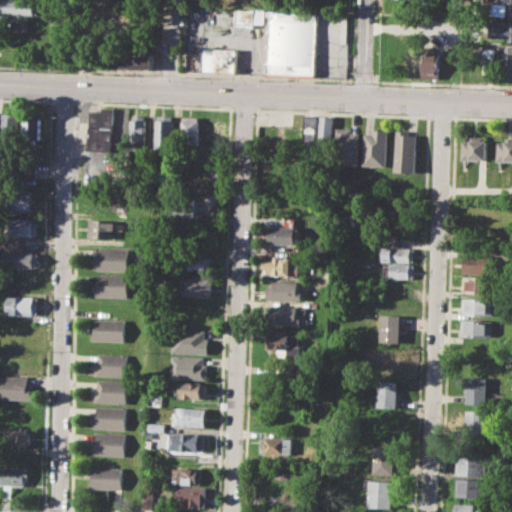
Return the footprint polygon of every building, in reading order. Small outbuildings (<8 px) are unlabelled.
[(0,13),(0,0),(26,0),(39,1),(38,15),(0,13)] [(494,3),(508,4),(507,16),(493,15),(494,3)] [(236,7),(265,8),(265,22),(253,22),(253,26),(235,26),(236,7)] [(268,74),(270,10),(318,12),(315,76),(268,74)] [(13,18),(30,19),(29,31),(12,30),(13,18)] [(490,20),(511,20),(511,38),(489,38),(490,20)] [(423,77),(440,78),(442,46),(427,46),(427,57),(424,57),(423,77)] [(204,47),(237,48),(237,72),(203,71),(204,47)] [(503,47),(511,47),(511,80),(502,80),(503,47)] [(123,52),(154,53),(153,69),(122,68),(123,52)] [(89,149),(90,110),(103,111),(103,107),(115,107),(113,149),(89,149)] [(4,112),(22,113),(21,141),(3,140),(4,112)] [(156,115),(174,116),(173,149),(155,149),(156,115)] [(305,115),(317,116),(316,145),(304,145),(305,115)] [(321,115),(335,116),(334,146),(320,145),(321,115)] [(131,116),(147,116),(146,148),(131,148),(131,116)] [(181,116),(198,117),(198,145),(181,144),(181,116)] [(27,117),(42,118),(42,139),(36,138),(36,147),(26,146),(27,117)] [(337,127),(335,164),(359,165),(361,133),(352,132),(352,128),(337,127)] [(366,134),(365,165),(389,166),(390,129),(374,129),(374,134),(366,134)] [(398,130),(412,131),(412,134),(418,135),(416,172),(396,171),(398,130)] [(464,139),(489,140),(487,161),(463,160),(464,139)] [(499,141),(511,141),(511,161),(498,161),(499,141)] [(26,161),(39,161),(39,177),(25,176),(26,161)] [(8,189),(33,190),(32,212),(7,211),(8,189)] [(175,197),(196,197),(195,219),(174,218),(175,197)] [(8,218),(40,219),(39,236),(8,235),(8,218)] [(90,218),(116,219),(116,228),(112,228),(112,237),(89,236),(90,218)] [(267,225),(296,226),(296,244),(266,243),(267,225)] [(100,247),(130,248),(130,270),(98,270),(98,264),(95,264),(95,254),(100,254),(100,247)] [(382,248),(413,248),(413,261),(382,261),(382,248)] [(6,252),(40,253),(40,268),(5,266),(6,252)] [(464,254),(494,255),(493,273),(464,272),(464,254)] [(265,259),(273,259),(273,255),(284,255),(284,259),(300,259),(300,274),(264,274),(265,259)] [(212,257),(190,256),(189,268),(211,269),(212,257)] [(383,263),(413,264),(413,278),(382,277),(383,263)] [(101,274),(130,275),(130,297),(98,296),(98,292),(94,292),(94,280),(101,280),(101,274)] [(182,275),(212,276),(212,296),(178,295),(179,283),(182,283),(182,275)] [(464,275),(493,276),(493,294),(463,293),(464,275)] [(273,280),(298,281),(298,290),(303,290),(302,299),(267,298),(267,286),(272,286),(273,280)] [(8,296),(38,296),(38,314),(8,313),(8,296)] [(463,297),(493,298),(493,316),(462,315),(463,297)] [(272,306),(297,307),(297,315),(302,316),(301,326),(272,324),(272,306)] [(380,314),(400,314),(399,342),(379,341),(380,314)] [(96,318),(126,319),(126,341),(95,341),(96,318)] [(462,319),(493,320),(493,337),(461,336),(462,319)] [(175,329),(205,330),(205,337),(210,338),(209,353),(174,352),(175,329)] [(270,332),(295,333),(294,343),(290,342),(289,349),(269,348),(270,332)] [(378,347),(408,349),(407,367),(377,366),(378,347)] [(99,352),(129,354),(129,376),(98,375),(98,370),(94,370),(95,359),(99,360),(99,352)] [(174,355),(205,356),(205,364),(210,364),(209,379),(173,378),(174,355)] [(466,403),(467,375),(490,376),(488,404),(466,403)] [(0,376),(29,378),(28,384),(33,385),(32,400),(0,397),(0,376)] [(100,379),(129,380),(128,404),(97,403),(97,397),(94,397),(94,386),(100,387),(100,379)] [(378,380),(398,381),(397,408),(376,407),(378,380)] [(182,382),(208,383),(207,399),(178,397),(178,385),(182,385),(182,382)] [(99,406),(128,408),(127,430),(96,429),(96,423),(93,423),(93,412),(99,413),(99,406)] [(175,407),(207,408),(206,427),(174,426),(175,407)] [(467,410),(487,410),(486,439),(466,438),(467,410)] [(0,429),(31,430),(31,447),(0,446),(0,429)] [(98,432),(127,434),(126,455),(95,454),(95,449),(92,449),(92,438),(97,438),(98,432)] [(175,432),(207,434),(206,452),(174,450),(175,432)] [(263,437),(295,438),(295,454),(262,453),(263,437)] [(374,446),(395,447),(394,475),(373,474),(374,446)] [(456,456),(491,458),(490,477),(456,475),(456,456)] [(0,466),(30,468),(30,479),(25,478),(25,486),(0,485),(0,466)] [(94,466),(126,467),(125,489),(93,488),(94,466)] [(175,467),(203,468),(202,484),(174,483),(175,467)] [(456,478),(485,479),(484,497),(456,496),(456,478)] [(370,481),(393,482),(392,508),(369,507),(370,481)] [(146,485),(156,486),(155,509),(145,509),(146,485)] [(176,486),(208,487),(208,507),(176,506),(176,486)] [(454,511),(455,503),(485,505),(484,511),(454,511)]
